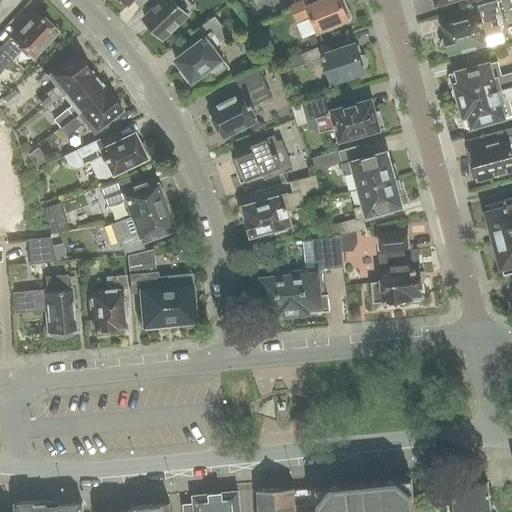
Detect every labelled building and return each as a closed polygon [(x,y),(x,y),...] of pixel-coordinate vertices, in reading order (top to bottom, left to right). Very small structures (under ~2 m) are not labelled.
[(187,15),(178,7),(184,0),(156,0),(161,5),(145,21),(163,39),(187,15)] [(308,0),(306,0),(291,6),(298,23),(311,18),(317,33),(352,19),(344,0),(325,0),(311,6),(308,0)] [(466,17),(466,20),(443,26),(445,36),(440,42),(442,48),(443,50),(450,52),(451,54),(485,44),(486,48),(504,43),(497,17),(502,16),(498,1),(475,7),(477,14),(466,17)] [(19,28),(11,37),(10,36),(0,47),(0,53),(2,51),(12,60),(22,48),(33,58),(56,32),(35,14),(21,29),(19,28)] [(215,17),(191,35),(198,44),(176,61),(193,83),(222,61),(214,49),(230,36),(215,17)] [(321,65),(326,63),(333,83),(363,72),(354,46),(330,54),(327,46),(288,60),(292,71),(308,65),(308,67),(320,63),(321,65)] [(62,95),(91,72),(75,52),(46,75),(55,87),(37,101),(44,109),(62,95)] [(456,102),(511,87),(511,73),(501,76),(498,63),(449,76),(456,102)] [(257,122),(250,108),(272,98),(258,71),(236,81),(242,94),(210,110),(224,138),(257,122)] [(60,128),(106,91),(91,72),(62,95),(71,106),(53,120),(60,128)] [(511,87),(456,102),(463,128),(511,115),(511,113),(509,102),(511,101),(511,87)] [(12,107),(21,99),(15,91),(5,99),(12,107)] [(66,136),(84,122),(93,133),(122,111),(106,91),(60,128),(66,136)] [(316,119),(320,133),(337,128),(340,141),(379,130),(371,101),(333,112),(329,97),(303,104),(307,121),(316,119)] [(487,146),(470,151),(478,180),(511,170),(511,128),(484,136),(487,146)] [(99,140),(63,156),(67,165),(76,168),(82,166),(88,163),(96,179),(105,178),(112,174),(145,158),(133,134),(103,149),(99,140)] [(282,140),(269,145),(267,140),(252,146),(254,152),(237,158),(246,181),(263,174),(266,180),(285,172),(284,170),(292,167),(282,140)] [(367,145),(313,159),(316,171),(342,164),(345,176),(356,173),(360,189),(399,179),(395,164),(389,161),(387,154),(371,158),(367,145)] [(37,148),(28,156),(37,167),(46,160),(37,148)] [(288,183),(291,193),(242,207),(250,237),(292,225),(288,210),(305,205),(302,196),(320,191),(316,175),(288,183)] [(130,217),(167,204),(161,187),(157,189),(154,181),(146,184),(145,181),(131,187),(128,178),(99,188),(111,222),(129,215),(130,217)] [(361,206),(354,208),(357,219),(358,221),(363,220),(404,208),(400,194),(402,193),(399,179),(360,189),(357,190),(361,206)] [(84,195),(65,202),(68,212),(88,205),(84,195)] [(59,202),(43,208),(50,233),(66,231),(59,202)] [(494,241),(511,235),(511,202),(486,209),(494,241)] [(167,204),(130,217),(136,234),(119,240),(123,254),(144,249),(142,243),(165,235),(164,232),(172,229),(169,222),(173,221),(167,204)] [(357,219),(332,226),(335,237),(366,229),(363,220),(358,221),(357,219)] [(380,254),(381,269),(381,282),(372,283),(374,304),(392,302),(394,305),(402,304),(405,300),(423,298),(419,250),(409,251),(407,229),(378,232),(380,254)] [(353,235),(342,238),(343,249),(352,248),(354,243),(353,235)] [(511,235),(494,241),(503,274),(511,271),(511,235)] [(50,237),(27,240),(29,264),(56,262),(50,237)] [(322,270),(344,268),(341,237),(312,240),(315,268),(306,269),(307,270),(289,272),(293,315),(305,314),(329,311),(328,295),(324,295),(322,270)] [(63,245),(54,247),(57,258),(66,256),(63,245)] [(190,275),(156,278),(153,249),(129,256),(132,292),(139,291),(142,326),(194,322),(190,275)] [(293,315),(289,272),(278,273),(278,263),(257,265),(261,318),(293,315)] [(44,306),(47,335),(53,335),(53,338),(62,340),(71,336),(71,333),(76,332),(71,288),(67,288),(66,276),(45,278),(46,290),(27,292),(28,308),(44,306)] [(123,309),(125,309),(123,289),(127,288),(126,276),(106,278),(107,291),(90,293),(93,329),(124,327),(123,309)] [(331,487),(295,490),(295,511),(415,511),(412,479),(398,480),(391,475),(386,481),(343,486),(336,480),(331,487)] [(491,511),(489,492),(488,483),(451,487),(454,511),(491,511),(492,511),(494,511),(491,511)] [(258,490),(258,511),(295,511),(295,490),(295,488),(258,490)] [(240,511),(238,492),(193,497),(194,504),(184,505),(184,511),(240,511)] [(82,511),(82,503),(59,504),(48,505),(48,501),(15,503),(16,511),(82,511)] [(170,511),(170,503),(130,508),(130,511),(119,511),(170,511)]
